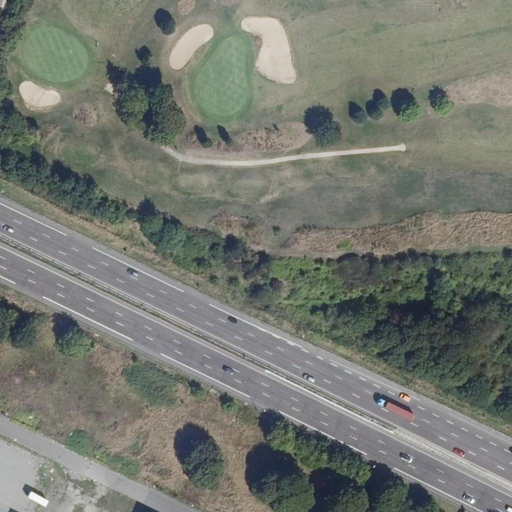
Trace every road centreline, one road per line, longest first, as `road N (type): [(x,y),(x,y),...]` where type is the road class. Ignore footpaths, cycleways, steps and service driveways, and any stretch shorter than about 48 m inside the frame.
road 1 (motorway): [(0,261),(511,511)]
road 2 (motorway): [(511,466),(0,218)]
